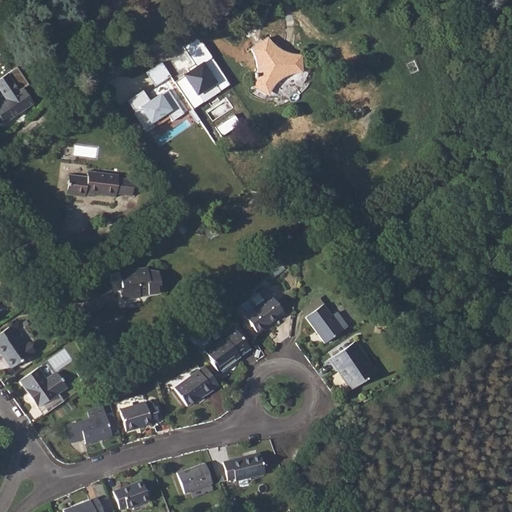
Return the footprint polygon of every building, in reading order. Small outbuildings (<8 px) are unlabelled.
[(175,83),(193,109),(230,84),(200,37),(184,48),(197,66),(175,83)] [(267,38),(251,49),(252,51),(255,57),(257,65),(257,71),(256,78),(255,83),(266,89),(270,83),(272,80),(277,76),(283,72),(293,68),(298,68),(297,55),(293,55),(287,54),(284,53),(277,49),(271,43),(267,38)] [(28,84),(17,66),(0,76),(0,90),(6,99),(0,103),(0,119),(3,123),(33,103),(23,88),(28,84)] [(184,113),(169,91),(151,101),(143,90),(128,100),(146,133),(155,127),(153,124),(167,115),(171,121),(184,113)] [(66,194),(85,196),(85,193),(115,196),(116,195),(134,197),(136,178),(118,176),(118,174),(88,171),(87,176),(69,175),(66,194)] [(206,229),(203,224),(196,229),(200,234),(203,232),(209,239),(217,232),(212,225),(206,229)] [(143,268),(120,272),(122,287),(121,287),(123,297),(130,296),(130,297),(140,296),(139,295),(158,293),(156,280),(158,280),(158,279),(157,270),(146,268),(143,268)] [(257,333),(283,313),(265,288),(258,293),(263,300),(256,306),(251,299),(239,307),(244,314),(244,315),(257,333)] [(323,304),(305,317),(324,343),(342,330),(323,304)] [(183,318),(174,324),(178,331),(188,324),(183,318)] [(9,326),(0,332),(0,351),(5,359),(4,359),(10,368),(34,351),(36,346),(33,343),(28,343),(23,346),(9,326)] [(235,328),(204,350),(211,360),(210,361),(218,373),(229,365),(227,361),(237,354),(239,356),(249,349),(235,328)] [(128,338),(121,345),(130,356),(138,349),(128,338)] [(350,344),(328,360),(336,371),(337,370),(338,372),(345,376),(347,375),(349,377),(344,380),(351,389),(378,371),(370,361),(367,363),(356,347),(353,348),(350,344)] [(92,364),(77,374),(85,386),(100,376),(92,364)] [(57,394),(48,381),(38,367),(18,381),(38,408),(57,394)] [(212,389),(198,370),(173,388),(186,405),(203,393),(204,395),(212,389)] [(145,402),(119,410),(126,431),(152,424),(151,422),(158,420),(153,404),(146,406),(145,402)] [(105,414),(90,419),(71,424),(76,440),(83,438),(85,444),(111,435),(111,432),(118,430),(113,413),(112,412),(105,414)] [(258,452),(222,462),(227,480),(234,478),(235,481),(264,473),(258,452)] [(203,463),(176,473),(184,494),(211,483),(203,463)] [(140,481),(112,491),(119,509),(126,507),(127,509),(148,501),(140,481)] [(101,511),(96,498),(63,511),(101,511)]
